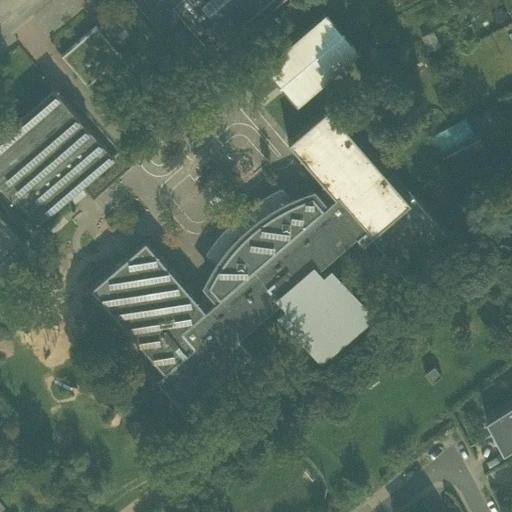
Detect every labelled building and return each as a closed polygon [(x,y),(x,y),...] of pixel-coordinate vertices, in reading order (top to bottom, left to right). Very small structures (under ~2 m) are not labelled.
[(134,0),(197,72),(279,0),(134,0)] [(169,44),(132,2),(123,10),(159,52),(169,44)] [(359,47),(327,10),(264,65),(295,101),(359,47)] [(106,20),(116,32),(124,25),(114,13),(106,20)] [(97,28),(115,49),(124,41),(116,32),(106,20),(97,28)] [(62,55),(87,83),(105,67),(120,55),(115,49),(97,28),(96,26),(62,55)] [(441,45),(433,29),(421,36),(429,51),(441,45)] [(120,55),(105,67),(114,78),(129,65),(120,55)] [(13,196),(38,225),(71,197),(82,187),(114,159),(89,130),(90,130),(55,89),(0,136),(0,183),(12,197),(13,196)] [(163,96),(144,113),(152,124),(172,106),(163,96)] [(495,101),(469,114),(477,131),(503,117),(495,101)] [(237,334),(283,294),(314,267),(365,222),(372,230),(368,232),(407,276),(451,238),(413,194),(408,198),(327,105),(290,137),(328,182),(336,191),(323,203),(219,294),(206,306),(182,326),(195,342),(164,369),(156,375),(184,407),(250,349),(237,334)] [(207,249),(219,264),(228,251),(236,241),(245,232),(251,239),(265,227),(259,220),(269,212),(280,206),(294,198),(282,184),(268,192),(241,209),(221,231),(207,249)] [(208,281),(219,294),(323,203),(312,191),(303,194),(294,198),(280,206),(269,212),(259,220),(265,227),(251,239),(245,232),(236,241),(228,251),(219,264),(213,272),(208,281)] [(0,261),(24,240),(0,212),(0,261)] [(90,284),(164,369),(195,342),(182,326),(206,306),(145,236),(90,284)] [(324,277),(314,267),(283,294),(293,304),(284,312),(319,352),(367,310),(332,270),(324,277)] [(511,402),(486,416),(503,448),(511,443),(511,402)]
